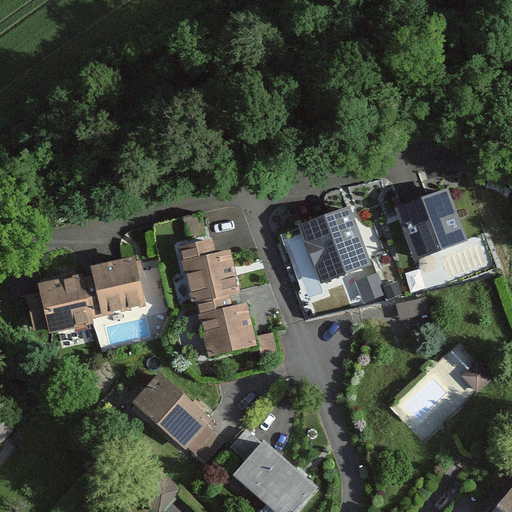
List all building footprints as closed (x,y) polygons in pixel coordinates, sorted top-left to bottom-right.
[(415,202),(396,210),(414,260),(466,240),(448,190),(415,202)] [(320,219),(300,225),(321,282),(369,265),(349,208),(320,219)] [(212,240),(179,248),(192,303),(196,302),(226,295),(238,292),(228,251),(215,254),(212,240)] [(92,276),(82,279),(91,318),(145,306),(134,257),(90,267),(92,276)] [(378,274),(354,283),(362,306),(387,297),(388,301),(403,295),(398,282),(383,288),(378,274)] [(81,275),(38,285),(39,293),(27,296),(34,330),(47,327),(49,333),(92,323),(91,318),(82,279),(81,275)] [(229,307),(226,295),(196,302),(196,304),(208,355),(255,344),(244,303),(229,307)] [(426,299),(396,306),(397,314),(399,323),(430,316),(426,299)] [(272,330),(256,334),(263,359),(278,355),(272,330)] [(477,359),(460,375),(476,392),(493,375),(477,359)] [(210,419),(159,373),(133,402),(185,448),(186,446),(205,425),(210,419)] [(0,420),(0,443),(12,431),(0,420)] [(223,442),(205,425),(186,446),(205,462),(223,442)] [(231,448),(246,461),(261,443),(246,430),(231,448)] [(263,441),(261,443),(246,461),(233,476),(276,511),(293,511),(316,486),(263,441)] [(156,466),(133,493),(155,511),(161,511),(182,488),(156,466)] [(511,511),(511,490),(494,511),(468,489),(448,511),(511,511)]
